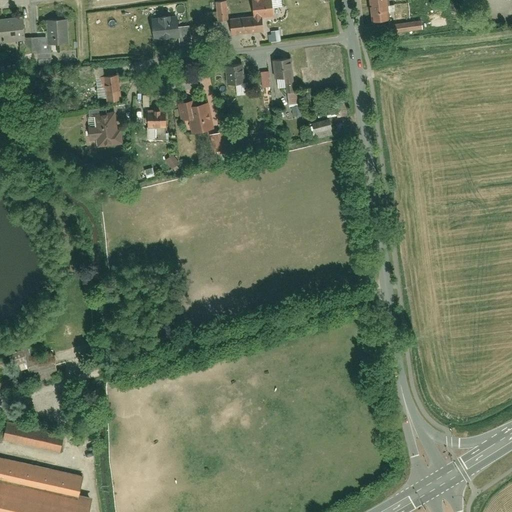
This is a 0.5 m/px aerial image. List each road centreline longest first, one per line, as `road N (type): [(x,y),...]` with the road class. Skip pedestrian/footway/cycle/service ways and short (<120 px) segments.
road 1 (tertiary): [(435,484),(399,379),(350,38)]
road 2 (residential): [(217,54),(135,61),(139,90),(204,83)]
road 3 (residential): [(350,38),(217,54)]
